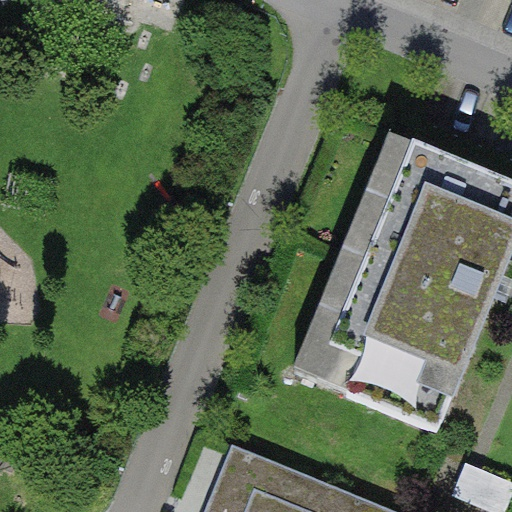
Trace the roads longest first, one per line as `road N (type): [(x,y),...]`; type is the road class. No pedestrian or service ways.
road 1 (residential): [(136,511),(338,18)]
road 2 (residential): [(338,18),(511,85)]
